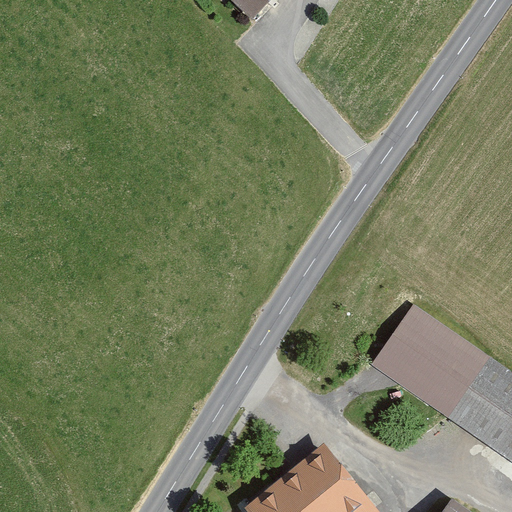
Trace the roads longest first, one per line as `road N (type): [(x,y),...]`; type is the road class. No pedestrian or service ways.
road 1 (secondary): [(161,511),(267,334),(496,0)]
road 2 (track): [(489,511),(238,383)]
